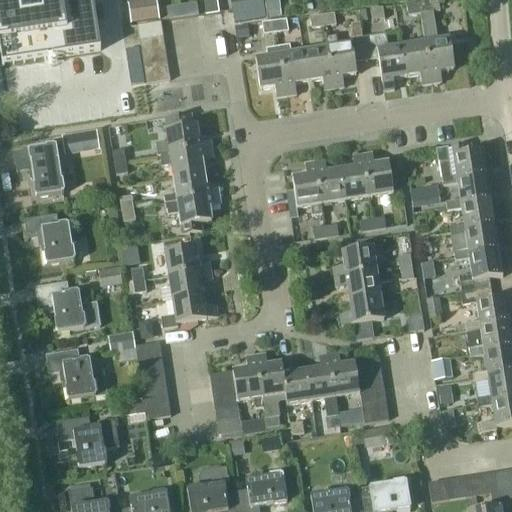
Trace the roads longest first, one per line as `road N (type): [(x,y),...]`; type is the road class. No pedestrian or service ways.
road 1 (residential): [(195,433),(183,348),(271,335),(243,141)]
road 2 (residential): [(243,141),(507,101)]
road 3 (residential): [(380,351),(446,457),(511,450)]
